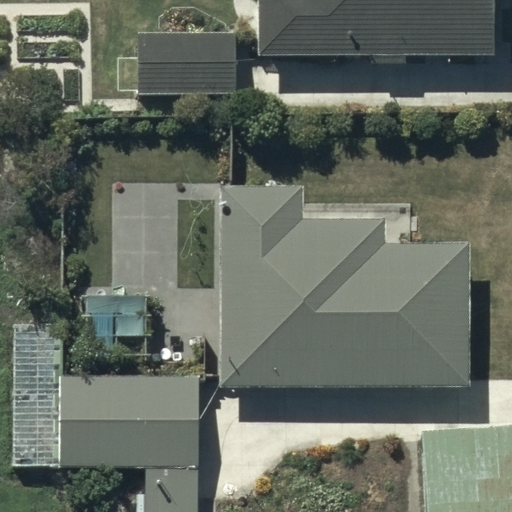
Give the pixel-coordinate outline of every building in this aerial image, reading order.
[(254,0),(254,72),(368,74),(368,80),(403,80),(403,73),(487,74),(487,0),(254,0)] [(232,48),(135,46),(133,106),(231,108),(232,48)] [(298,204),(218,203),(215,404),(463,404),(465,261),(379,260),(379,236),(298,235),(298,204)] [(63,327),(10,326),(9,477),(141,480),(141,500),(137,499),(136,511),(193,511),(196,392),(62,389),(63,327)] [(511,511),(511,431),(424,434),(426,511),(511,511)]
